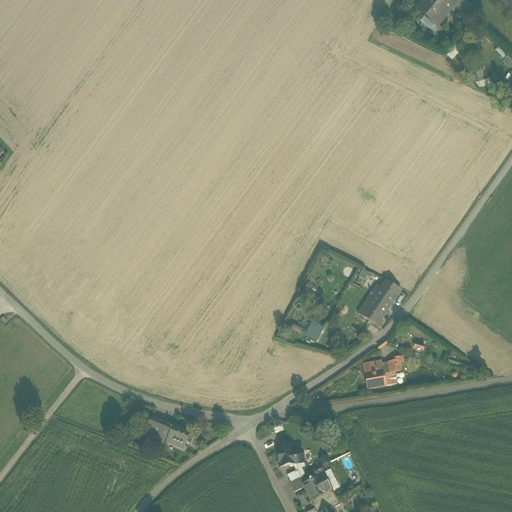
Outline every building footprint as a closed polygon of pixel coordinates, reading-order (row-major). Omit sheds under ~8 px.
[(424,0),(416,10),(437,28),(453,9),(457,4),(452,0),(424,0)] [(455,12),(466,21),(474,11),(461,0),(459,0),(457,4),(453,9),(456,12),(455,12)] [(511,60),(508,58),(503,64),(511,70),(511,68),(511,60)] [(386,283),(381,290),(395,300),(400,292),(386,283)] [(387,312),(395,300),(381,290),(376,287),(368,300),(387,312)] [(358,315),(377,327),(387,312),(368,300),(358,315)] [(353,329),(358,320),(351,316),(346,325),(353,329)] [(302,342),(311,347),(321,327),(312,322),(302,342)] [(388,367),(390,375),(395,374),(402,373),(400,365),(403,364),(402,358),(393,360),(394,363),(388,364),(388,367)] [(386,388),(386,387),(383,368),(382,365),(382,363),(362,366),(367,391),(386,388)] [(388,367),(383,368),(386,387),(397,385),(395,374),(390,375),(388,367)] [(158,438),(167,441),(173,427),(152,418),(147,431),(158,436),(158,438)] [(191,434),(173,427),(167,441),(167,442),(185,449),(191,434)] [(277,450),(280,468),(293,466),(295,465),(293,453),(292,447),(277,450)] [(302,452),(293,453),(295,465),(304,464),(302,452)] [(319,461),(323,467),(330,464),(327,457),(319,461)] [(305,467),(304,464),(295,465),(293,466),(296,472),(286,477),(290,484),(305,476),(302,469),(305,467)] [(290,484),(295,493),(304,489),(302,486),(317,479),(315,475),(321,472),(320,469),(305,476),(290,484)] [(335,498),(332,492),(330,493),(326,485),(327,484),(323,477),(321,472),(315,475),(317,479),(302,486),(304,489),(311,503),(312,503),(314,507),(314,508),(335,498)] [(330,473),(323,477),(327,484),(326,485),(330,493),(332,492),(338,489),(330,473)] [(335,500),(319,508),(320,511),(327,511),(333,509),(339,506),(335,500)]
